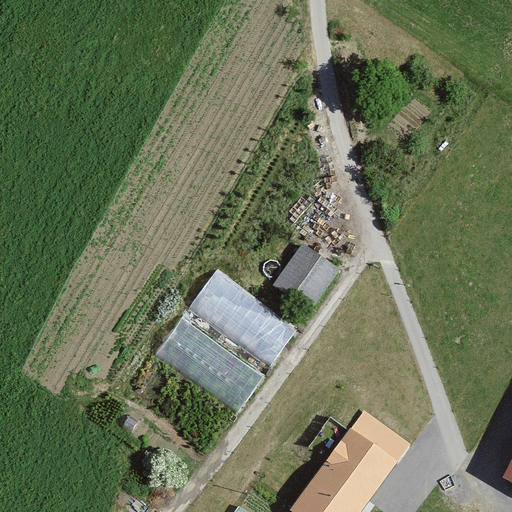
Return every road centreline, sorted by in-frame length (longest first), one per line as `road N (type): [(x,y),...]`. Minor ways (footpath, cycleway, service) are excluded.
road 1 (track): [(423,444),(362,270),(174,511)]
road 2 (residential): [(321,0),(362,270)]
